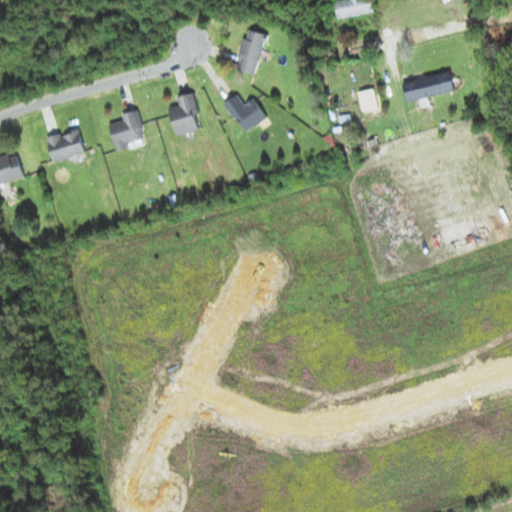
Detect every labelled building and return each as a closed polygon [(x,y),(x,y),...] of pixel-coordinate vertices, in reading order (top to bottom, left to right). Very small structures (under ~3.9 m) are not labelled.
[(340,0),(336,1),(340,18),(376,11),(373,0),(340,0)] [(257,74),(269,34),(249,28),(237,68),(257,74)] [(409,102),(456,91),(451,70),(404,82),(409,102)] [(170,108),(178,136),(200,129),(196,115),(201,114),(194,92),(179,97),(181,104),(170,108)] [(255,97),(245,104),(239,95),(226,102),(245,132),(268,118),(255,97)] [(111,123),(117,151),(129,148),(128,142),(146,138),(139,109),(122,113),(124,120),(111,123)] [(48,138),(55,162),(87,153),(80,129),(48,138)] [(0,185),(26,176),(18,153),(1,159),(0,156),(0,185)]
